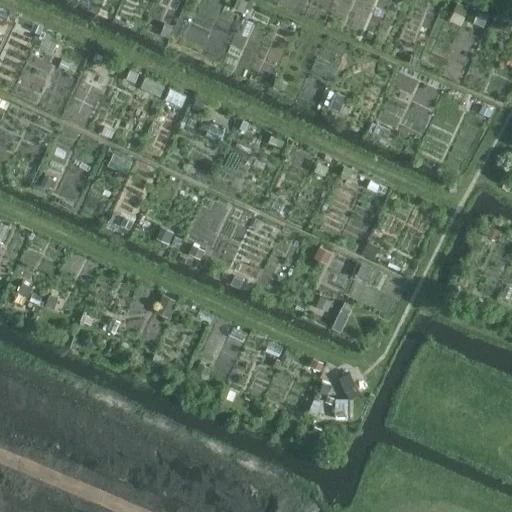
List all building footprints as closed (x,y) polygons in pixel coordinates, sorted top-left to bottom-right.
[(242,11),(247,1),(245,0),(235,0),(232,7),(242,11)] [(459,24),(467,7),(456,2),(449,19),(459,24)] [(0,18),(6,21),(9,14),(0,9),(0,18)] [(482,26),(488,15),(478,10),(473,22),(482,26)] [(508,32),(511,23),(494,16),(491,25),(508,32)] [(246,36),(252,22),(242,18),(236,32),(246,36)] [(39,34),(43,26),(34,22),(30,30),(39,34)] [(168,37),(173,26),(164,22),(159,33),(168,37)] [(338,28),(327,23),(325,27),(336,32),(338,28)] [(154,35),(158,28),(149,24),(146,31),(154,35)] [(51,54),(56,44),(42,38),(38,48),(51,54)] [(99,64),(103,57),(95,53),(92,60),(99,64)] [(53,65),(56,59),(45,54),(42,59),(53,65)] [(416,64),(418,58),(411,55),(408,61),(416,64)] [(65,70),(69,63),(61,59),(58,65),(65,70)] [(134,81),(138,72),(129,68),(125,77),(134,81)] [(159,96),(164,85),(144,76),(139,87),(159,96)] [(279,90),(282,82),(274,79),(271,86),(279,90)] [(181,107),(186,95),(169,87),(164,99),(181,107)] [(338,110),(345,96),(336,92),(330,106),(338,110)] [(200,110),(204,102),(195,98),(192,106),(200,110)] [(488,116),(491,109),(482,104),(478,112),(488,116)] [(195,122),(189,119),(186,125),(192,128),(195,122)] [(244,130),(248,122),(243,119),(239,127),(244,130)] [(385,139),(389,130),(371,122),(367,131),(385,139)] [(219,141),(224,129),(210,123),(205,134),(219,141)] [(110,138),(113,131),(104,126),(100,133),(110,138)] [(284,140),(271,135),(268,142),(281,147),(284,140)] [(126,173),(131,161),(113,152),(107,164),(126,173)] [(324,175),(328,166),(318,161),(314,170),(324,175)] [(21,162),(17,171),(29,176),(33,168),(21,162)] [(352,169),(344,165),(340,174),(348,177),(352,169)] [(44,175),(39,185),(47,189),(52,178),(44,175)] [(376,192),(379,185),(370,180),(366,188),(376,192)] [(277,215),(282,204),(269,198),(264,209),(277,215)] [(129,228),(132,222),(124,217),(121,224),(129,228)] [(121,224),(117,231),(128,236),(131,229),(129,228),(121,224)] [(168,244),(174,232),(161,226),(156,238),(168,244)] [(485,235),(496,240),(500,230),(489,226),(485,235)] [(177,248),(182,239),(174,236),(170,244),(177,248)] [(299,249),(301,244),(295,241),(292,246),(299,249)] [(373,259),(378,246),(366,241),(361,254),(373,259)] [(200,259),(204,250),(193,244),(188,253),(200,259)] [(62,253),(64,248),(59,245),(56,250),(62,253)] [(326,263),(331,252),(319,246),(314,257),(326,263)] [(289,268),(292,261),(285,258),(282,264),(289,268)] [(399,270),(402,263),(390,258),(387,265),(399,270)] [(366,281),(373,268),(361,263),(357,273),(359,274),(358,277),(366,281)] [(289,275),(281,272),(279,277),(287,281),(289,275)] [(239,287),(242,279),(234,275),(230,283),(239,287)] [(17,291),(28,296),(32,287),(22,282),(17,291)] [(508,298),(511,289),(511,287),(505,285),(501,294),(508,298)] [(54,309),(58,297),(49,294),(45,306),(54,309)] [(154,312),(169,318),(176,300),(162,294),(154,312)] [(326,310),(331,300),(320,295),(315,305),(326,310)] [(41,307),(43,302),(40,300),(40,301),(30,296),(29,300),(37,304),(37,305),(41,307)] [(340,331),(353,305),(344,301),(331,327),(340,331)] [(210,323),(214,315),(200,309),(197,317),(210,323)] [(115,333),(120,322),(111,318),(106,329),(115,333)] [(242,342),(246,333),(232,327),(228,336),(242,342)] [(252,350),(255,344),(247,340),(244,346),(252,350)] [(265,351),(279,357),(283,346),(269,341),(265,351)] [(160,365),(163,357),(154,353),(150,361),(160,365)] [(291,365),(293,359),(286,356),(283,362),(291,365)] [(318,371),(322,362),(312,358),(308,366),(318,371)] [(278,367),(281,361),(275,359),(273,365),(278,367)] [(205,375),(209,367),(198,362),(195,371),(205,375)] [(339,384),(345,396),(357,390),(346,371),(337,376),(341,383),(339,384)] [(323,383),(322,382),(318,391),(325,394),(330,383),(324,381),(323,383)] [(232,401),(236,392),(229,389),(225,398),(232,401)] [(319,400),(321,394),(316,391),(313,397),(319,400)] [(331,403),(334,397),(326,394),(324,401),(331,403)] [(314,415),(320,402),(313,398),(307,412),(314,415)] [(349,419),(350,398),(335,398),(334,407),(331,407),(331,412),(335,412),(335,418),(349,419)] [(321,429),(314,426),(308,439),(315,442),(321,429)]
